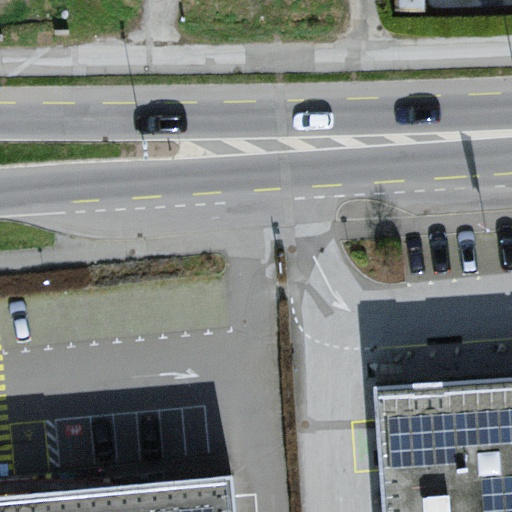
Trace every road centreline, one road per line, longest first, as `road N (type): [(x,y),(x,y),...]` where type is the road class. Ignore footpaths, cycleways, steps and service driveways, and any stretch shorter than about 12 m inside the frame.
road 1 (residential): [(511,47),(0,60)]
road 2 (primary): [(0,189),(286,167),(396,140)]
road 3 (primary): [(396,140),(140,121),(0,120)]
